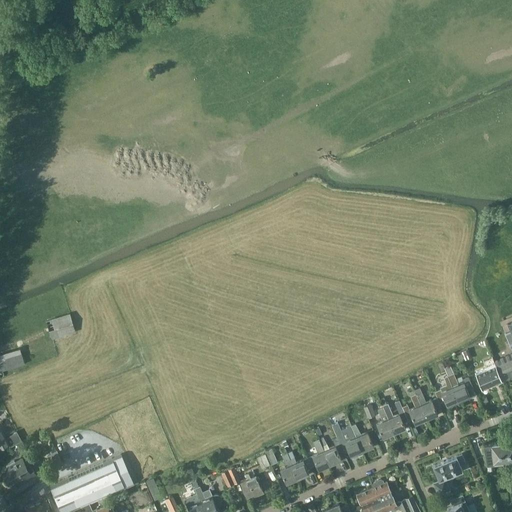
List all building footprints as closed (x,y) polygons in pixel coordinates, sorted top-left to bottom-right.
[(70,313),(46,320),(52,339),(76,332),(70,313)] [(511,351),(511,352),(495,360),(503,380),(511,376),(511,343),(509,344),(511,351)] [(462,351),(460,351),(463,357),(469,354),(467,348),(462,351)] [(20,349),(0,354),(0,372),(25,365),(20,349)] [(503,380),(496,364),(475,373),(482,389),(503,380)] [(450,365),(445,367),(446,371),(458,400),(470,395),(467,390),(473,388),(469,377),(463,380),(464,381),(458,383),(450,365)] [(458,400),(446,371),(442,373),(444,377),(447,388),(441,390),(440,389),(435,391),(437,397),(440,403),(445,400),(447,405),(458,400)] [(414,389),(416,393),(426,418),(437,413),(435,409),(441,406),(440,403),(437,397),(432,399),(426,401),(420,387),(414,389)] [(426,418),(416,393),(410,395),(415,406),(409,408),(407,404),(402,406),(408,420),(413,418),(415,423),(426,418)] [(394,432),(405,427),(403,422),(408,420),(402,406),(399,400),(394,402),(399,413),(394,415),(389,403),(383,405),(383,407),(394,432)] [(371,404),(363,407),(368,418),(375,415),(371,404)] [(394,432),(383,407),(379,409),(382,416),(383,420),(377,422),(383,437),(394,432)] [(338,422),(332,424),(337,437),(343,434),(338,422)] [(355,423),(351,425),(362,450),(373,445),(367,431),(360,434),(359,430),(355,423)] [(351,425),(341,429),(346,440),(345,440),(349,450),(351,455),(362,450),(351,425)] [(1,428),(0,426),(0,447),(0,449),(9,444),(1,428)] [(319,427),(315,429),(318,437),(323,435),(319,427)] [(337,437),(344,453),(349,450),(345,440),(346,440),(343,434),(337,437)] [(323,437),(319,439),(330,464),(341,459),(340,455),(335,445),(329,447),(327,443),(323,437)] [(340,455),(344,453),(337,437),(332,439),(335,445),(340,455)] [(330,464),(319,439),(315,440),(319,452),(312,454),(313,455),(307,457),(311,466),(317,464),(319,469),(330,464)] [(511,441),(485,444),(488,463),(511,460),(511,441)] [(278,461),(272,448),(265,450),(271,464),(278,461)] [(57,450),(47,455),(49,459),(48,460),(53,468),(54,468),(55,470),(63,463),(57,450)] [(287,482),(297,478),(289,459),(286,453),(283,454),(285,461),(287,465),(280,468),(287,482)] [(121,454),(51,485),(62,511),(67,511),(134,483),(121,454)] [(461,464),(465,462),(462,454),(457,455),(433,465),(439,479),(433,482),(438,494),(450,489),(445,477),(462,470),(460,465),(461,464)] [(293,457),(289,459),(297,478),(309,473),(307,468),(311,466),(307,457),(296,461),(293,457)] [(23,484),(37,476),(28,460),(25,462),(22,458),(15,462),(14,460),(6,465),(7,467),(1,470),(9,482),(19,477),(23,484)] [(191,464),(186,466),(193,474),(195,473),(191,464)] [(240,480),(234,466),(227,469),(234,483),(240,480)] [(234,483),(227,469),(221,472),(227,486),(234,483)] [(247,478),(241,481),(247,496),(253,493),(255,496),(263,492),(256,475),(254,475),(252,471),(245,474),(247,478)] [(153,479),(147,482),(150,488),(156,486),(153,479)] [(383,480),(381,479),(376,481),(374,481),(373,484),(374,486),(378,497),(381,495),(392,491),(387,480),(384,482),(383,480)] [(205,497),(199,484),(194,487),(200,499),(206,511),(217,511),(219,511),(217,505),(219,503),(221,502),(221,500),(221,498),(221,496),(219,495),(217,494),(215,494),(213,495),(212,494),(205,497)] [(378,497),(374,486),(357,493),(362,506),(372,502),(371,500),(378,497)] [(396,502),(392,491),(381,495),(388,511),(390,511),(400,508),(402,511),(410,511),(404,498),(396,502)] [(469,511),(463,494),(450,499),(453,506),(447,508),(448,511),(469,511)] [(175,511),(179,510),(172,495),(166,499),(172,511),(175,511)] [(388,511),(381,495),(378,497),(371,500),(372,502),(362,506),(364,511),(388,511)] [(405,498),(404,498),(410,511),(419,511),(412,495),(405,498)] [(51,511),(48,504),(45,497),(26,505),(28,511),(51,511)] [(206,511),(200,499),(198,500),(187,505),(190,511),(206,511)] [(114,511),(110,502),(96,508),(97,511),(114,511)] [(327,508),(328,511),(351,511),(348,504),(341,507),(339,503),(327,508)]
